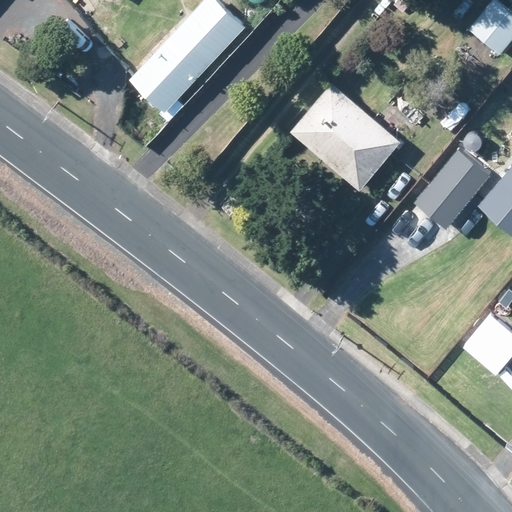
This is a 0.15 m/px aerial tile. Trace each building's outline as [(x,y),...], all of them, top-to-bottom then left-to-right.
[(204,0),(134,74),(174,112),(264,17),(245,0),(204,0)] [(511,45),(511,4),(506,0),(502,0),(479,31),(507,53),(511,45)] [(409,132),(340,80),(299,133),(368,186),(409,132)] [(465,138),(423,183),(459,216),(501,172),(465,138)] [(511,174),(486,211),(511,229),(511,174)] [(511,359),(511,323),(495,309),(463,347),(499,376),(511,359)]
